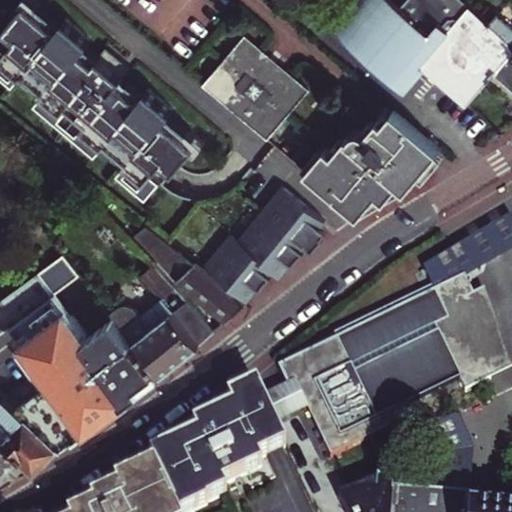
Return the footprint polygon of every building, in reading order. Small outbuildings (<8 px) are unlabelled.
[(425,69),(468,106),(495,75),(511,89),(511,49),(507,40),(488,22),(470,5),(437,43),(386,0),(360,0),(354,8),(425,69)] [(425,69),(354,8),(335,31),(406,91),(425,69)] [(27,47),(9,68),(38,93),(41,89),(54,100),(51,104),(72,122),(75,118),(95,136),(92,139),(113,157),(116,153),(129,165),(126,169),(155,193),(173,172),(184,182),(206,156),(195,146),(199,141),(180,124),(183,120),(158,100),(155,104),(135,87),(139,82),(114,61),(111,64),(98,53),(101,50),(76,29),(73,33),(53,16),(49,21),(37,12),(15,37),(27,47)] [(511,24),(497,13),(488,22),(507,40),(511,49),(511,24)] [(309,86),(244,34),(203,83),(267,136),(309,86)] [(390,200),(406,191),(441,148),(404,116),(396,109),(384,122),(378,117),(375,121),(372,118),(363,129),(360,126),(351,136),(349,134),(332,154),(327,149),(308,171),(347,203),(360,215),(380,192),(387,197),(390,200)] [(202,269),(244,301),(270,270),(278,276),(303,245),(309,250),(325,230),(318,225),(323,219),(279,185),(236,239),(228,233),(202,269)] [(132,244),(228,320),(238,311),(247,304),(244,301),(202,269),(147,225),(132,244)] [(511,232),(507,229),(490,239),(490,255),(506,264),(511,259),(511,232)] [(338,341),(279,370),(289,388),(263,402),(276,428),(311,409),(336,456),(408,419),(402,407),(463,376),(469,387),(511,364),(511,356),(484,285),(474,291),(464,272),(435,288),(432,283),(336,336),(338,341)] [(191,330),(164,296),(142,313),(138,309),(137,309),(136,308),(135,307),(133,306),(132,306),(130,305),(129,305),(127,305),(126,305),(124,305),(123,305),(121,305),(119,306),(113,311),(125,326),(162,374),(172,367),(201,343),(191,330)] [(71,328),(26,361),(54,399),(115,352),(82,309),(66,322),(71,328)] [(154,467),(175,511),(181,511),(206,500),(206,498),(225,489),(221,481),(259,462),(256,455),(265,451),(283,442),(276,428),(263,402),(257,388),(229,402),(230,405),(233,410),(216,418),(212,420),(193,430),(195,433),(197,437),(180,446),(176,448),(162,455),(151,461),(152,463),(154,467)] [(0,400),(0,430),(22,451),(38,467),(60,444),(7,393),(0,400)] [(0,466),(5,471),(22,451),(0,430),(0,466)] [(175,511),(154,467),(116,485),(118,491),(92,504),(95,508),(86,511),(175,511)] [(374,483),(389,484),(386,477),(339,499),(341,502),(348,498),(357,496),(365,495),(374,496),(374,483)] [(492,511),(469,511),(470,496),(395,491),(395,485),(389,484),(374,483),(374,496),(365,495),(357,496),(348,498),(341,502),(345,511),(492,511)]
